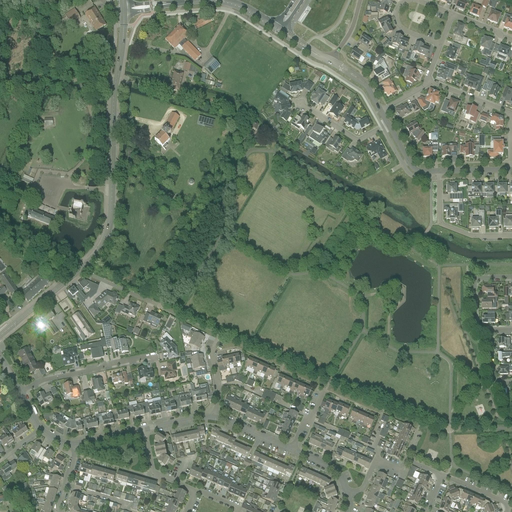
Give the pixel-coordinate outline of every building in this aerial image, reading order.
[(458,10),(463,11),(463,10),(464,11),(467,4),(466,4),(467,0),(454,0),(458,1),(456,7),(455,7),(458,9),(458,8),(459,9),(459,10),(459,9),(458,10)] [(490,0),(488,6),(490,6),(489,7),(494,9),(496,4),(498,4),(499,0),(490,0)] [(383,13),(386,14),(387,11),(388,12),(390,8),(390,7),(378,3),(378,4),(377,6),(377,10),(378,10),(377,12),(382,14),(383,13)] [(473,6),(469,14),(470,14),(470,15),(473,16),(473,15),(479,18),(482,9),(473,6)] [(85,14),(96,32),(106,26),(95,8),(85,14)] [(65,15),(71,24),(80,18),(74,9),(65,15)] [(493,23),(497,24),(499,19),(501,20),(502,16),(500,16),(500,15),(495,13),(495,12),(495,11),(492,9),(487,20),(490,22),(492,23),(493,23)] [(505,14),(502,23),(505,24),(504,28),(507,29),(507,30),(509,30),(511,31),(511,16),(511,17),(510,16),(505,14)] [(193,24),(196,30),(212,21),(209,16),(193,24)] [(379,23),(382,29),(390,25),(387,19),(383,21),(383,19),(378,21),(379,23)] [(454,41),(464,45),(467,40),(462,38),(464,35),(461,34),(464,27),(462,26),(463,26),(459,24),(459,25),(458,24),(456,28),(454,32),(455,32),(453,35),(456,37),(454,41)] [(180,25),(165,40),(175,49),(179,45),(195,61),(201,56),(188,42),(187,42),(182,37),(186,32),(180,25)] [(383,35),(384,37),(389,35),(388,34),(392,33),(391,30),(392,29),(390,26),(390,25),(382,29),(383,29),(385,34),(383,35)] [(392,45),(399,47),(402,38),(396,36),(394,40),(393,39),(391,44),(392,44),(392,45)] [(360,49),(367,53),(370,48),(368,47),(371,42),(367,40),(368,39),(364,37),(364,38),(363,37),(359,43),(363,45),(360,49)] [(398,49),(403,51),(404,50),(406,51),(408,46),(407,46),(408,42),(406,41),(406,40),(402,39),(402,38),(399,47),(398,49)] [(486,56),(490,57),(491,54),(493,48),(490,46),(492,42),(491,41),(492,41),(488,40),(484,38),(483,39),(482,39),(481,43),(482,43),(480,47),(483,49),(482,54),(481,55),(486,57),(486,56)] [(413,59),(417,61),(420,54),(423,46),(416,44),(415,48),(413,47),(413,48),(410,47),(408,53),(408,54),(411,55),(412,52),(413,52),(413,53),(415,54),(413,59)] [(445,58),(453,61),(453,60),(455,61),(457,56),(455,56),(456,51),(457,50),(459,50),(460,47),(453,44),(452,48),(451,49),(449,49),(448,51),(447,50),(446,54),(447,54),(445,58)] [(424,58),(427,59),(428,54),(429,50),(426,49),(427,48),(423,47),(423,46),(420,54),(425,56),(424,58)] [(498,54),(496,58),(505,61),(506,57),(507,58),(509,52),(510,50),(500,46),(497,54),(498,54)] [(355,59),(359,61),(361,57),(363,58),(367,53),(360,49),(358,53),(354,50),(351,56),(351,57),(351,58),(354,60),(355,59)] [(384,61),(380,59),(378,57),(376,61),(378,62),(374,68),(375,68),(374,70),(374,71),(373,72),(376,77),(376,78),(378,77),(379,78),(380,78),(380,77),(382,80),(386,78),(390,76),(386,69),(384,70),(382,67),(381,66),(384,61)] [(203,67),(211,75),(220,66),(212,58),(203,67)] [(479,64),(487,67),(490,60),(487,59),(486,62),(485,62),(481,61),(480,64),(479,64)] [(438,70),(437,74),(438,75),(437,78),(439,79),(440,80),(442,81),(443,80),(445,81),(447,76),(450,69),(455,72),(457,68),(451,65),(446,63),(444,67),(445,68),(444,69),(441,68),(440,71),(438,70)] [(413,68),(407,66),(404,73),(407,74),(406,78),(405,78),(406,78),(405,81),(412,84),(413,80),(416,82),(419,74),(412,71),(413,68)] [(460,75),(463,77),(466,70),(459,68),(458,70),(461,72),(460,75)] [(170,90),(179,92),(183,74),(179,74),(174,72),(170,90)] [(471,89),(475,90),(477,86),(480,87),(484,79),(477,76),(477,77),(475,76),(474,76),(473,76),(472,77),(471,78),(470,80),(467,79),(464,86),(468,88),(471,90),(471,89)] [(386,93),(388,96),(391,94),(392,95),(395,93),(393,89),(394,89),(391,82),(390,83),(389,80),(387,81),(383,83),(386,88),(383,89),(385,93),(386,93)] [(493,98),(495,99),(496,97),(498,93),(499,93),(500,90),(498,89),(499,86),(487,81),(486,85),(485,85),(483,90),(486,92),(487,89),(491,91),(489,96),(493,98)] [(291,93),(291,94),(296,93),(299,93),(299,92),(302,91),(302,89),(304,88),(303,89),(309,92),(312,88),(313,85),(308,82),(306,85),(304,84),(301,84),(301,83),(297,84),(297,83),(293,84),(293,85),(290,86),(290,87),(289,87),(285,84),(282,88),(288,92),(289,92),(290,93),(291,93)] [(313,100),(311,102),(318,106),(319,104),(323,107),(326,102),(329,98),(325,95),(321,92),(324,87),(319,84),(316,90),(314,93),(313,94),(312,97),(314,98),(313,100)] [(504,93),(502,97),(507,99),(506,103),(509,105),(510,103),(511,104),(511,91),(509,90),(510,89),(506,87),(504,93)] [(422,99),(418,101),(420,105),(424,112),(428,109),(427,107),(428,107),(429,103),(430,104),(434,105),(435,102),(438,104),(439,102),(441,98),(437,96),(438,94),(430,91),(428,96),(427,95),(426,98),(422,100),(422,99)] [(280,118),(286,122),(291,116),(290,110),(290,109),(291,109),(291,108),(291,106),(290,106),(289,106),(288,99),(285,98),(279,94),(274,100),(274,101),(277,104),(278,104),(279,103),(281,104),(281,106),(280,107),(279,108),(279,111),(281,112),(282,111),(283,114),(280,118)] [(334,117),(337,120),(339,117),(338,117),(343,109),(336,105),(339,100),(337,99),(338,99),(334,97),(329,104),(333,107),(334,107),(329,114),(334,117)] [(441,111),(447,114),(448,111),(455,114),(459,104),(450,100),(449,103),(445,102),(441,111)] [(413,109),(415,112),(419,110),(417,107),(415,102),(411,105),(413,109)] [(397,111),(395,112),(397,114),(396,115),(398,117),(399,117),(402,116),(403,117),(404,117),(411,113),(409,111),(407,107),(406,106),(402,108),(400,109),(400,108),(396,110),(397,111)] [(469,121),(475,124),(479,114),(476,112),(477,109),(472,107),(471,108),(467,106),(464,115),(471,118),(469,121)] [(351,107),(346,114),(350,117),(355,110),(355,109),(351,107)] [(162,147),(164,149),(167,146),(166,144),(169,141),(166,137),(171,132),(179,117),(172,113),(165,127),(165,128),(161,133),(161,134),(155,140),(158,144),(162,147)] [(480,120),(486,123),(488,117),(482,114),(480,120)] [(496,131),(501,131),(501,128),(502,128),(503,121),(502,121),(500,119),(501,118),(493,115),(490,121),(495,123),(496,125),(496,131)] [(294,121),(291,125),(299,130),(300,128),(304,130),(305,129),(306,130),(307,130),(309,125),(308,124),(308,123),(307,123),(309,121),(308,120),(309,119),(305,117),(305,118),(303,117),(301,119),(297,116),(294,121)] [(212,129),(214,121),(199,117),(197,125),(212,129)] [(360,128),(361,129),(369,125),(366,119),(362,122),(361,121),(360,120),(359,120),(358,119),(357,119),(356,119),(354,121),(354,122),(348,117),(344,123),(346,124),(346,125),(349,127),(349,126),(353,129),(354,128),(355,128),(356,128),(359,129),(359,128),(360,128)] [(415,139),(418,142),(424,134),(421,131),(420,132),(419,131),(418,130),(419,130),(415,123),(406,128),(410,135),(411,134),(413,137),(415,138),(415,139)] [(312,133),(309,138),(320,145),(322,143),(324,145),(329,137),(327,135),(327,134),(323,131),(324,130),(320,128),(319,128),(317,126),(314,131),(313,130),(312,132),(313,132),(312,133)] [(297,142),(301,144),(306,136),(303,134),(297,142)] [(327,143),(325,147),(328,149),(329,148),(334,151),(338,153),(339,152),(340,150),(338,148),(341,142),(338,140),(338,139),(336,138),(336,139),(335,138),(332,142),(329,140),(330,139),(330,138),(327,143)] [(488,151),(488,158),(499,158),(499,155),(503,155),(502,150),(504,150),(504,147),(502,147),(502,142),(500,142),(500,138),(491,138),(491,142),(493,142),(493,151),(488,151)] [(377,154),(380,160),(387,156),(383,150),(384,150),(379,142),(373,145),(373,144),(367,148),(366,149),(368,153),(368,154),(369,154),(371,157),(377,154)] [(423,149),(423,158),(431,157),(431,152),(437,152),(437,143),(431,143),(429,146),(428,146),(428,149),(423,149)] [(442,149),(442,157),(444,157),(445,158),(448,158),(448,157),(450,157),(450,152),(456,152),(456,145),(446,145),(442,145),(442,149)] [(469,157),(469,158),(473,158),(473,157),(474,157),(474,156),(478,156),(478,153),(479,153),(479,147),(474,147),(474,145),(466,145),(466,146),(460,146),(461,154),(466,154),(466,157),(469,157)] [(341,158),(348,162),(348,161),(349,162),(350,162),(351,162),(352,162),(353,161),(354,161),(355,160),(358,162),(362,156),(352,149),(350,152),(347,149),(341,158)] [(459,204),(463,204),(463,200),(463,192),(457,192),(457,186),(455,186),(455,182),(450,182),(450,186),(446,186),(446,192),(448,192),(448,194),(450,194),(450,200),(459,200),(459,204)] [(472,187),(468,187),(468,192),(468,196),(468,198),(474,198),(474,194),(481,194),(481,187),(481,183),(475,183),(475,185),(472,186),(472,187)] [(481,198),(487,198),(487,196),(487,194),(494,194),(494,187),(494,183),(488,183),(488,185),(485,185),(485,187),(481,187),(481,194),(481,198)] [(494,194),(494,196),(500,196),(500,194),(506,194),(507,194),(507,187),(507,183),(500,183),(500,185),(498,185),(498,187),(494,187),(494,194)] [(69,218),(87,222),(88,217),(90,217),(91,213),(89,212),(90,207),(73,204),(69,218)] [(448,213),(446,213),(447,220),(450,220),(450,223),(455,223),(455,219),(457,219),(457,214),(457,213),(459,213),(463,213),(463,205),(459,205),(455,205),(450,205),(450,211),(448,211),(448,213)] [(25,215),(52,227),(56,219),(28,208),(25,215)] [(472,219),(472,230),(479,230),(479,228),(481,228),(481,226),(485,226),(484,211),(479,211),(479,219),(472,219)] [(489,225),(489,230),(496,230),(496,228),(498,228),(498,226),(502,226),(501,211),(496,211),(496,219),(489,219),(489,225)] [(8,290),(10,292),(16,289),(4,273),(0,275),(0,277),(1,279),(0,279),(0,298),(7,292),(7,291),(8,290)] [(22,294),(21,295),(25,299),(24,299),(28,303),(49,283),(46,279),(42,275),(40,278),(37,275),(35,278),(36,280),(30,286),(29,284),(25,287),(27,289),(22,294)] [(80,285),(77,287),(81,292),(83,290),(86,288),(90,290),(89,294),(87,295),(88,298),(89,298),(90,299),(96,294),(98,286),(90,282),(88,282),(86,281),(84,280),(79,284),(80,285)] [(488,294),(488,298),(495,298),(497,298),(497,293),(494,293),(494,290),(491,290),(491,286),(485,286),(482,288),(482,293),(487,293),(487,294),(488,294)] [(70,294),(67,296),(71,301),(74,298),(73,297),(75,295),(82,303),(87,299),(85,297),(81,292),(77,287),(75,289),(74,287),(72,289),(68,292),(70,294)] [(100,307),(101,309),(104,306),(108,303),(115,306),(117,302),(118,301),(117,301),(118,298),(116,297),(116,295),(116,294),(115,294),(113,294),(112,295),(107,292),(95,302),(97,303),(94,306),(97,309),(100,307)] [(487,301),(482,301),(483,309),(492,309),(496,309),(496,303),(494,303),(495,298),(488,298),(487,298),(487,301)] [(128,314),(135,317),(137,313),(139,308),(138,308),(139,307),(136,306),(131,304),(130,304),(129,306),(128,308),(123,306),(121,310),(120,312),(128,315),(128,314)] [(89,310),(95,317),(100,313),(97,309),(94,306),(94,305),(89,310)] [(39,323),(38,325),(40,327),(42,328),(44,326),(45,324),(45,323),(48,327),(53,335),(54,336),(58,332),(55,328),(50,321),(54,318),(52,315),(49,310),(41,317),(44,321),(43,322),(40,321),(39,323)] [(483,317),(483,324),(495,324),(495,317),(493,317),(493,316),(495,316),(495,312),(487,312),(488,317),(483,317)] [(78,317),(73,320),(77,327),(76,328),(81,335),(85,332),(89,337),(94,334),(79,313),(76,315),(78,317)] [(152,323),(158,326),(160,322),(162,317),(158,315),(157,316),(151,313),(150,315),(146,314),(144,318),(143,322),(151,325),(152,323)] [(181,329),(189,332),(191,327),(180,323),(180,327),(182,328),(181,329)] [(109,326),(102,325),(105,338),(106,344),(107,348),(112,347),(113,353),(119,352),(119,350),(121,350),(122,354),(128,352),(127,347),(127,345),(128,345),(129,344),(129,343),(129,342),(128,341),(127,341),(126,341),(126,340),(117,342),(117,340),(117,339),(111,340),(110,337),(112,327),(109,326)] [(191,339),(201,343),(202,341),(203,341),(205,338),(190,331),(188,337),(191,339)] [(164,341),(160,344),(164,348),(163,349),(164,349),(164,348),(166,350),(165,350),(165,351),(166,350),(168,352),(169,358),(174,357),(177,357),(176,348),(170,342),(167,339),(166,338),(164,341)] [(101,343),(80,347),(81,351),(92,349),(92,350),(91,351),(92,351),(94,359),(93,359),(93,360),(103,357),(101,349),(102,349),(101,349),(101,347),(102,347),(104,346),(106,346),(105,339),(100,340),(101,343)] [(189,344),(199,349),(201,345),(200,345),(201,343),(191,339),(189,344)] [(499,343),(499,346),(500,346),(500,348),(506,348),(506,346),(509,346),(510,345),(510,339),(506,339),(499,339),(499,343)] [(63,355),(62,356),(63,361),(64,366),(73,364),(72,357),(77,356),(76,351),(76,348),(62,351),(63,352),(63,355)] [(39,370),(36,365),(28,349),(26,350),(25,350),(24,350),(23,350),(23,351),(22,351),(21,352),(21,353),(19,354),(29,375),(39,370)] [(502,362),(501,365),(504,365),(504,359),(511,357),(511,353),(511,354),(511,353),(511,354),(499,354),(499,362),(502,362)] [(191,357),(192,363),(203,361),(203,359),(203,355),(191,357)] [(233,365),(234,369),(236,369),(233,356),(230,357),(230,355),(227,356),(229,366),(233,365)] [(217,362),(219,372),(226,371),(225,367),(229,366),(227,356),(224,357),(225,358),(221,359),(222,361),(217,362)] [(251,369),(255,360),(252,359),(252,360),(249,359),(247,359),(246,362),(247,362),(244,370),(246,371),(247,368),(251,369)] [(253,374),(254,375),(260,363),(257,362),(257,361),(255,360),(251,369),(254,371),(253,374)] [(192,363),(194,370),(200,369),(200,372),(206,371),(204,363),(203,361),(192,363)] [(164,376),(165,381),(176,379),(175,372),(176,372),(175,367),(175,362),(167,364),(168,370),(160,371),(161,376),(164,376)] [(254,375),(256,376),(258,372),(261,374),(265,364),(263,363),(262,365),(260,363),(254,375)] [(263,379),(265,380),(270,368),(267,367),(268,365),(265,364),(261,374),(265,375),(263,379)] [(499,368),(499,375),(508,375),(508,371),(511,371),(511,364),(511,365),(506,365),(506,368),(499,368)] [(140,376),(141,380),(146,379),(146,380),(153,378),(152,370),(148,370),(148,371),(146,372),(146,368),(138,370),(139,376),(140,376)] [(265,380),(267,380),(268,377),(272,379),(274,374),(276,369),(273,368),(273,369),(270,368),(265,380)] [(112,378),(112,382),(113,382),(114,384),(121,382),(124,382),(124,384),(128,384),(127,376),(126,376),(125,372),(122,373),(122,375),(121,375),(121,374),(120,375),(112,376),(112,378)] [(276,384),(278,385),(277,389),(279,390),(280,389),(280,390),(285,378),(283,377),(283,375),(280,374),(276,384)] [(97,378),(92,379),(93,384),(94,391),(95,394),(98,393),(98,392),(100,391),(104,391),(103,384),(102,379),(98,380),(99,381),(98,381),(97,378)] [(282,390),(285,391),(287,388),(291,379),(289,378),(288,379),(285,378),(280,390),(282,390)] [(289,394),(290,394),(296,383),(293,381),(293,380),(291,379),(287,388),(287,389),(286,392),(289,393),(289,394)] [(296,383),(290,394),(291,394),(292,395),(294,392),(297,393),(301,384),(299,382),(298,384),(296,383)] [(195,396),(196,403),(202,401),(199,390),(195,391),(194,386),(193,386),(193,385),(191,383),(190,384),(190,385),(191,389),(191,388),(191,391),(192,396),(195,396)] [(71,384),(63,385),(64,390),(65,390),(66,392),(67,394),(66,394),(67,396),(70,395),(71,399),(81,397),(80,394),(79,389),(73,391),(72,388),(71,384)] [(299,398),(301,399),(306,387),(303,386),(304,385),(301,384),(297,393),(301,395),(299,398)] [(306,387),(301,399),(303,400),(304,396),(308,398),(308,397),(310,398),(310,399),(311,399),(311,398),(312,395),(313,393),(311,391),(312,388),(309,387),(309,388),(306,387)] [(54,388),(49,390),(52,396),(57,394),(54,388)] [(199,390),(202,401),(207,400),(206,395),(209,395),(207,388),(199,390)] [(89,391),(83,392),(84,397),(85,403),(92,401),(95,401),(94,396),(91,396),(89,391)] [(184,395),(186,407),(192,406),(191,401),(190,397),(192,396),(191,391),(189,392),(189,394),(184,395)] [(36,396),(41,406),(48,403),(48,402),(53,400),(52,398),(50,394),(45,396),(43,393),(36,396)] [(224,406),(229,408),(233,400),(230,399),(231,395),(229,394),(224,406)] [(181,406),(181,408),(186,407),(184,395),(176,397),(178,406),(181,406)] [(169,400),(171,412),(176,411),(176,407),(178,406),(176,397),(173,397),(173,399),(169,399),(169,400)] [(229,408),(235,411),(238,403),(235,401),(237,398),(234,397),(233,400),(229,408)] [(235,411),(240,413),(244,405),(241,404),(242,400),(240,399),(238,403),(235,411)] [(323,414),(327,416),(328,415),(333,403),(330,402),(331,400),(328,399),(327,402),(323,401),(320,408),(324,410),(323,410),(324,412),(323,414)] [(148,408),(150,416),(156,415),(154,406),(153,403),(148,404),(147,400),(144,401),(145,403),(146,408),(148,408)] [(165,408),(166,413),(171,412),(169,400),(164,401),(161,402),(161,404),(162,408),(165,408)] [(154,406),(156,415),(161,414),(160,409),(162,408),(161,404),(161,402),(161,401),(153,403),(154,406)] [(244,405),(240,413),(245,416),(245,418),(248,410),(249,408),(246,406),(248,402),(245,401),(244,405)] [(137,405),(139,417),(145,415),(143,409),(146,408),(145,403),(142,404),(137,405)] [(328,415),(330,415),(331,412),(335,413),(335,412),(339,404),(336,403),(336,404),(333,403),(328,415)] [(339,418),(344,406),(341,405),(342,404),(339,403),(339,404),(335,412),(339,414),(337,417),(339,418)] [(133,412),(134,418),(139,417),(137,405),(129,406),(130,408),(129,408),(130,413),(133,412)] [(339,418),(341,419),(342,415),(346,417),(350,407),(347,406),(347,407),(344,406),(339,418)] [(245,418),(250,420),(254,412),(255,409),(253,407),(251,411),(248,410),(245,418)] [(117,414),(119,421),(124,420),(122,411),(117,412),(116,410),(116,409),(114,410),(115,415),(117,414)] [(352,423),(353,424),(359,413),(356,411),(356,410),(354,409),(349,418),(353,420),(352,423)] [(250,420),(256,423),(259,415),(261,411),(258,410),(257,414),(254,412),(250,420)] [(288,417),(296,420),(298,415),(290,411),(289,415),(285,413),(284,415),(288,417)] [(256,423),(261,425),(267,413),(264,412),(262,416),(259,415),(256,423)] [(353,424),(355,425),(357,422),(360,423),(364,414),(362,412),(361,414),(359,413),(353,424)] [(53,413),(50,418),(55,421),(54,424),(58,427),(63,419),(65,416),(60,413),(58,416),(53,413)] [(102,420),(103,426),(109,425),(107,416),(102,417),(101,414),(98,415),(99,417),(99,420),(102,420)] [(362,428),(364,429),(369,417),(366,416),(367,415),(364,414),(360,423),(364,425),(362,428)] [(283,418),(281,421),(285,422),(293,426),(296,420),(288,417),(284,415),(283,418)] [(63,419),(58,427),(63,429),(67,423),(70,425),(71,425),(72,421),(69,419),(65,416),(63,419)] [(87,425),(88,430),(93,428),(91,419),(91,417),(86,418),(85,418),(85,419),(85,420),(83,420),(84,425),(87,425)] [(364,429),(366,430),(367,426),(371,428),(375,418),(372,417),(372,418),(369,417),(364,429)] [(77,429),(77,432),(83,431),(82,426),(84,425),(83,420),(81,420),(80,419),(72,421),(71,423),(71,425),(70,429),(71,429),(71,430),(77,429)] [(14,435),(16,439),(28,431),(24,426),(22,427),(22,425),(21,421),(16,423),(15,423),(16,427),(18,427),(18,428),(16,430),(12,432),(14,435)] [(283,428),(291,431),(293,426),(285,422),(284,426),(280,424),(279,426),(283,428)] [(398,428),(410,433),(411,431),(412,431),(413,429),(404,424),(402,428),(399,426),(398,428)] [(277,432),(288,437),(291,431),(283,428),(282,431),(278,429),(277,432)] [(399,435),(409,439),(410,437),(408,436),(410,433),(398,428),(397,430),(401,432),(399,435)] [(0,441),(1,442),(4,446),(9,443),(9,444),(14,441),(11,437),(6,429),(3,431),(6,435),(0,438),(0,441)] [(211,436),(216,438),(219,433),(220,430),(216,429),(214,429),(211,436)] [(193,432),(192,433),(194,441),(194,443),(200,442),(200,441),(197,431),(193,432)] [(216,438),(215,441),(221,443),(224,436),(222,435),(223,434),(219,433),(216,438)] [(161,465),(164,467),(168,462),(169,459),(165,457),(165,456),(166,455),(164,445),(163,445),(162,444),(165,440),(167,441),(170,437),(166,434),(163,438),(158,435),(155,438),(156,438),(154,442),(158,444),(158,446),(154,447),(156,457),(160,456),(161,459),(158,462),(162,464),(161,465)] [(178,435),(171,436),(172,442),(175,442),(176,444),(182,443),(180,435),(178,435)] [(308,443),(314,446),(316,441),(318,436),(315,435),(314,437),(312,435),(308,443)] [(393,439),(405,444),(406,441),(407,442),(409,439),(399,435),(398,438),(394,437),(393,439)] [(224,436),(221,443),(226,446),(230,438),(226,436),(226,437),(224,436)] [(314,446),(319,448),(323,440),(321,439),(321,437),(318,436),(316,441),(314,446)] [(232,448),(234,443),(235,441),(233,440),(234,439),(230,438),(226,446),(232,448)] [(394,445),(404,450),(405,447),(404,447),(405,444),(393,439),(392,440),(396,442),(394,445)] [(319,448),(325,451),(329,441),(326,440),(326,441),(323,441),(323,440),(319,448)] [(325,451),(331,453),(334,445),(332,444),(332,442),(329,441),(325,451)] [(31,451),(29,454),(30,454),(33,456),(34,457),(36,458),(38,459),(44,450),(40,447),(41,445),(36,442),(31,451)] [(230,451),(236,453),(240,445),(239,445),(239,446),(235,444),(236,443),(234,443),(232,448),(230,451)] [(236,453),(242,456),(245,448),(243,448),(244,447),(240,445),(236,453)] [(389,449),(400,454),(402,452),(403,452),(404,450),(394,445),(393,449),(389,447),(389,449)] [(242,456),(247,458),(249,454),(251,450),(247,448),(246,449),(245,448),(242,456)] [(336,459),(340,461),(341,458),(344,450),(340,448),(338,450),(337,450),(334,457),(336,458),(336,459)] [(390,456),(399,460),(400,458),(399,457),(400,454),(389,449),(388,451),(391,452),(390,456)] [(44,450),(38,459),(42,462),(44,458),(49,461),(50,459),(54,453),(49,450),(48,452),(44,450)] [(350,452),(344,450),(341,458),(345,460),(345,459),(346,460),(350,452)] [(25,464),(27,467),(30,466),(29,464),(32,462),(25,452),(20,455),(21,457),(17,459),(20,463),(22,465),(24,464),(25,464)] [(347,461),(352,463),(355,455),(350,452),(346,460),(348,460),(347,461)] [(252,461),(257,464),(260,456),(259,455),(255,453),(252,461)] [(357,465),(361,457),(355,455),(352,463),(356,465),(356,464),(357,465)] [(48,468),(52,470),(55,466),(59,468),(64,460),(58,456),(56,460),(53,459),(52,461),(51,462),(48,468)] [(260,456),(257,464),(262,466),(263,466),(266,458),(262,456),(262,457),(260,456)] [(361,466),(363,467),(366,460),(361,457),(357,465),(361,467),(361,466)] [(263,466),(268,468),(271,461),(270,460),(270,459),(266,458),(263,466)] [(367,460),(366,460),(363,467),(365,468),(364,469),(368,470),(372,462),(367,460)] [(268,468),(274,471),(277,463),(273,461),(273,462),(271,461),(268,468)] [(1,469),(6,476),(18,468),(14,462),(9,465),(8,465),(1,469)] [(82,476),(85,477),(88,466),(85,465),(86,463),(83,463),(82,465),(80,465),(79,472),(80,472),(80,473),(83,474),(82,476)] [(274,471),(279,473),(282,466),(281,465),(281,464),(277,463),(274,471)] [(189,475),(194,478),(198,470),(195,469),(197,465),(194,464),(189,475)] [(88,466),(85,477),(87,478),(88,475),(91,476),(94,466),(91,465),(91,467),(88,466)] [(286,473),(291,475),(295,468),(293,467),(289,465),(288,467),(286,473)] [(194,478),(200,480),(203,473),(203,472),(200,471),(202,467),(200,466),(198,470),(194,478)] [(201,478),(206,481),(210,473),(207,471),(208,468),(208,467),(206,466),(203,472),(203,473),(200,480),(201,478)] [(279,473),(285,476),(286,473),(288,467),(284,466),(284,467),(282,466),(279,473)] [(96,480),(98,481),(99,478),(102,479),(105,469),(102,468),(102,470),(99,469),(96,477),(96,480)] [(206,481),(212,483),(215,475),(212,474),(214,470),(211,469),(210,473),(206,481)] [(298,476),(304,478),(308,470),(304,469),(303,469),(301,469),(298,476)] [(304,478),(309,481),(312,473),(311,473),(311,472),(308,470),(304,478)] [(107,481),(113,482),(115,477),(116,472),(113,471),(113,473),(110,472),(107,481)] [(212,483),(217,486),(221,478),(218,476),(219,472),(217,471),(215,475),(212,483)] [(114,483),(117,484),(118,482),(121,483),(124,472),(122,472),(121,473),(118,473),(116,481),(115,481),(114,483)] [(309,481),(315,483),(318,476),(316,475),(317,474),(313,473),(312,473),(309,481)] [(376,479),(384,482),(386,477),(378,473),(379,474),(378,475),(377,475),(376,479)] [(217,486),(223,488),(226,480),(223,479),(225,475),(222,474),(221,478),(217,486)] [(419,474),(417,480),(419,481),(427,484),(429,482),(430,482),(431,479),(422,475),(419,474)] [(52,482),(59,484),(61,478),(53,476),(50,475),(48,480),(52,481),(52,482)] [(127,484),(132,486),(135,476),(132,475),(132,477),(129,476),(127,484)] [(131,490),(137,491),(140,479),(137,478),(138,476),(135,476),(132,486),(131,490)] [(226,480),(223,488),(228,490),(231,485),(232,483),(233,481),(233,479),(230,478),(230,477),(228,476),(226,480)] [(315,483),(320,486),(324,478),(320,476),(320,477),(318,476),(315,483)] [(136,492),(138,493),(138,491),(139,491),(140,491),(141,488),(143,489),(146,479),(143,478),(143,480),(140,479),(137,491),(136,492)] [(328,506),(335,509),(337,506),(336,505),(338,502),(334,500),(333,498),(337,496),(333,487),(329,488),(328,486),(330,482),(327,481),(327,480),(324,478),(320,486),(320,487),(325,489),(325,490),(323,490),(327,500),(329,500),(327,505),(328,506)] [(374,484),(381,488),(384,482),(376,479),(374,482),(375,483),(374,484)] [(149,490),(157,493),(159,487),(156,486),(157,482),(154,481),(154,483),(151,482),(149,490)] [(281,486),(269,481),(267,487),(271,489),(279,492),(281,486)] [(425,490),(426,490),(428,488),(426,487),(427,484),(419,481),(417,486),(425,490)] [(50,487),(57,490),(59,484),(52,482),(50,487)] [(227,492),(233,495),(236,487),(238,483),(236,482),(234,486),(231,485),(228,490),(227,492)] [(23,484),(24,486),(19,487),(19,493),(26,492),(25,490),(28,490),(27,483),(23,484)] [(371,489),(379,493),(381,488),(374,484),(373,486),(372,486),(371,489)] [(233,495),(238,497),(243,486),(241,485),(239,488),(236,487),(233,495)] [(413,491),(422,494),(423,491),(424,492),(425,490),(417,486),(416,485),(413,491)] [(242,489),(238,497),(244,500),(249,488),(247,487),(245,491),(242,489)] [(268,494),(276,498),(279,492),(271,489),(267,487),(266,489),(270,491),(268,494)] [(176,496),(184,499),(186,493),(175,488),(173,491),(177,492),(176,495),(176,496)] [(48,495),(55,497),(57,491),(49,489),(48,495)] [(382,494),(379,493),(371,489),(369,493),(370,494),(369,495),(376,499),(379,500),(382,494)] [(410,489),(408,494),(411,496),(421,500),(422,497),(420,497),(422,494),(413,491),(410,489)] [(460,500),(466,502),(470,492),(467,491),(467,493),(464,491),(460,500)] [(466,509),(468,510),(469,508),(474,496),(472,495),(472,493),(470,492),(466,502),(469,503),(466,509)] [(69,511),(88,511),(89,511),(87,510),(85,511),(80,511),(77,507),(79,501),(82,502),(84,496),(80,495),(73,493),(68,508),(70,511),(69,511)] [(179,504),(181,505),(184,499),(176,496),(176,495),(172,494),(171,496),(175,498),(174,501),(173,501),(179,504)] [(262,498),(274,503),(276,498),(268,494),(267,497),(263,496),(262,498)] [(452,503),(453,503),(453,501),(449,494),(446,495),(445,499),(444,499),(452,503)] [(366,500),(374,504),(376,499),(369,495),(368,497),(366,500)] [(405,503),(412,506),(414,503),(417,505),(418,502),(419,502),(421,500),(411,496),(409,501),(406,500),(405,503)] [(469,509),(470,510),(471,508),(473,505),(476,507),(480,497),(478,496),(477,497),(474,496),(469,508),(469,509)] [(481,509),(485,501),(482,499),(483,498),(480,497),(476,507),(481,509)] [(440,504),(450,508),(452,503),(444,499),(445,499),(444,499),(443,502),(441,501),(440,504)] [(177,509),(179,504),(173,501),(174,501),(171,500),(170,503),(166,502),(165,504),(169,506),(177,509)] [(364,506),(372,510),(374,504),(366,500),(364,504),(365,505),(364,506)] [(481,509),(482,510),(490,505),(489,503),(485,501),(481,509)] [(245,502),(240,511),(246,511),(249,508),(246,507),(247,503),(245,502)] [(405,503),(403,506),(406,507),(403,511),(414,511),(415,511),(412,509),(413,506),(412,506),(405,503)]
